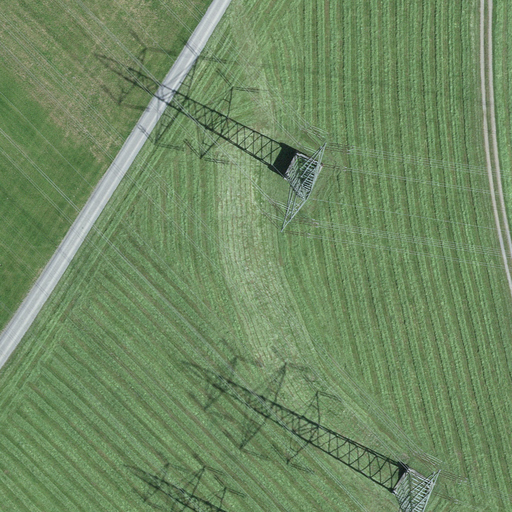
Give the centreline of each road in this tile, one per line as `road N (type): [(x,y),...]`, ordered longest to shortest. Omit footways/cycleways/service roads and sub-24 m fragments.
road 1 (track): [(224,0),(0,353)]
road 2 (track): [(486,0),(494,177),(511,272)]
